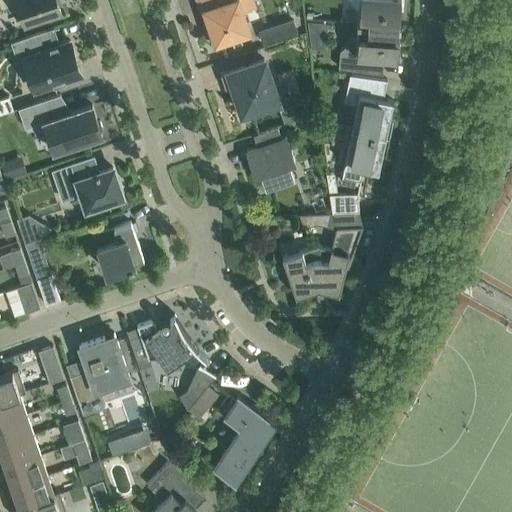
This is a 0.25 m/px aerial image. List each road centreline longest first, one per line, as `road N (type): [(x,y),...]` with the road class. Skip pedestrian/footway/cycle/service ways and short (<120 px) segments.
road 1 (residential): [(436,0),(413,160),(387,251),(332,377)]
road 2 (residential): [(102,0),(166,187),(204,233)]
road 3 (residential): [(204,233),(210,179),(150,0)]
road 4 (residential): [(0,338),(214,266)]
road 5 (residential): [(332,377),(236,313),(214,266)]
road 6 (residential): [(332,377),(248,511)]
